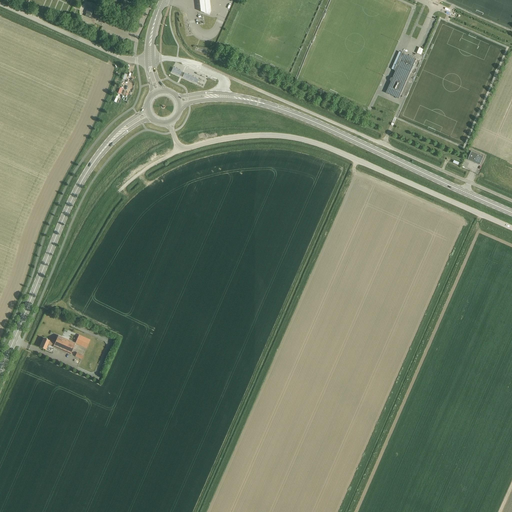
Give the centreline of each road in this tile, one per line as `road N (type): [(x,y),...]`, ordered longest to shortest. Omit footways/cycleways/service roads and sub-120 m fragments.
road 1 (unclassified): [(511,228),(309,141),(238,136),(179,150),(170,122)]
road 2 (secondary): [(511,213),(293,113),(221,95)]
road 3 (secondary): [(0,371),(78,187),(122,131)]
road 4 (unclassified): [(353,131),(511,201)]
road 5 (unclassified): [(136,61),(0,4)]
